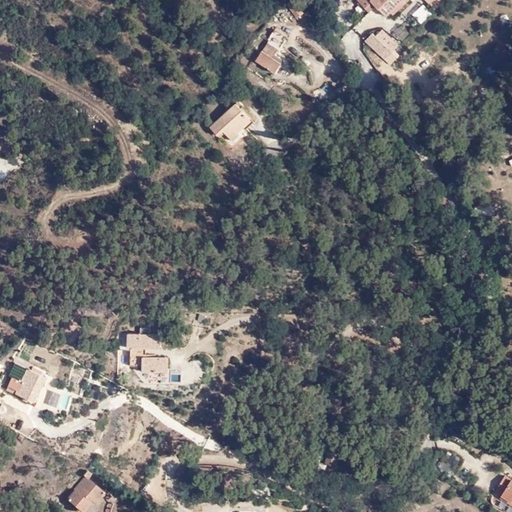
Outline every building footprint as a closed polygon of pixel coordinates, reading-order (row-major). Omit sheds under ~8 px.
[(371,1),(371,0),(360,0),(370,11),(375,6),(371,1)] [(371,0),(371,1),(375,6),(379,11),(380,9),(384,6),(391,14),(405,0),(371,0)] [(411,1),(409,0),(405,0),(391,14),(394,17),(411,1)] [(433,11),(443,1),(441,0),(426,0),(425,1),(433,11)] [(384,6),(380,9),(388,17),(391,14),(384,6)] [(403,41),(411,34),(403,24),(395,31),(403,41)] [(387,59),(401,44),(385,29),(378,35),(374,32),(367,39),(387,59)] [(278,73),(284,64),(276,59),(280,52),(270,46),(266,52),(266,51),(259,60),(278,73)] [(243,128),(253,118),(238,102),(213,127),(221,135),(229,128),(239,138),(246,132),(243,128)] [(133,337),(133,341),(165,349),(165,337),(154,337),(154,331),(145,331),(144,337),(133,337)] [(165,349),(133,341),(133,350),(137,350),(137,369),(154,370),(154,375),(171,375),(171,360),(149,360),(150,350),(165,350),(165,349)] [(17,362),(11,376),(29,386),(40,391),(47,375),(17,362)] [(29,386),(11,376),(5,387),(24,395),(29,386)] [(68,410),(72,396),(57,392),(53,406),(68,410)] [(342,411),(344,395),(332,395),(332,410),(342,411)] [(336,463),(341,450),(332,447),(328,461),(336,463)] [(96,501),(105,491),(90,478),(94,474),(89,470),(84,474),(86,476),(67,497),(70,500),(69,503),(77,509),(79,507),(82,509),(92,498),(96,501)] [(511,503),(511,474),(508,472),(496,487),(504,492),(501,496),(511,503)]
